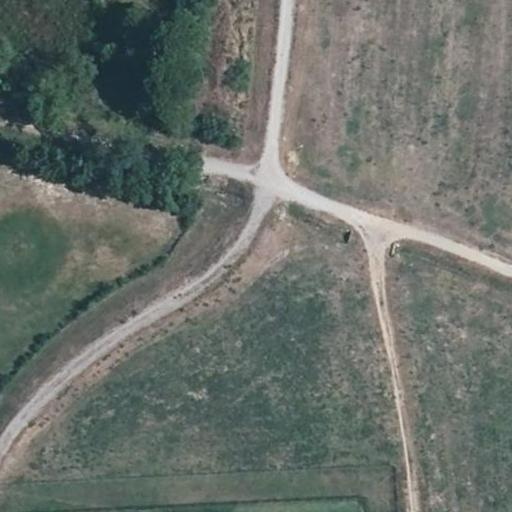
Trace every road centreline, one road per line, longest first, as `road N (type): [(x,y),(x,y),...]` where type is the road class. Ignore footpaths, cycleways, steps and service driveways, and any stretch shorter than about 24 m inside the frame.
road 1 (track): [(0,126),(257,181),(511,273)]
road 2 (track): [(274,187),(271,119),(287,0)]
